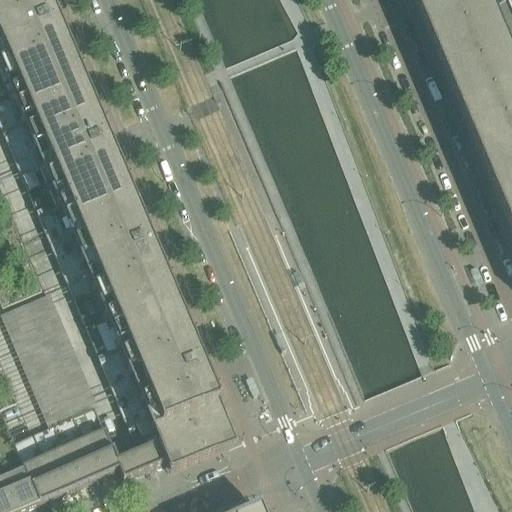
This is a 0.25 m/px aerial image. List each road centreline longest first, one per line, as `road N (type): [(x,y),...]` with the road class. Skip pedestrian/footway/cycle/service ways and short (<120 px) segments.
road 1 (tertiary): [(103,0),(301,459)]
road 2 (tertiary): [(487,381),(330,0)]
road 3 (residential): [(511,308),(379,0)]
road 4 (residential): [(487,381),(301,459)]
road 5 (residential): [(176,511),(301,459)]
